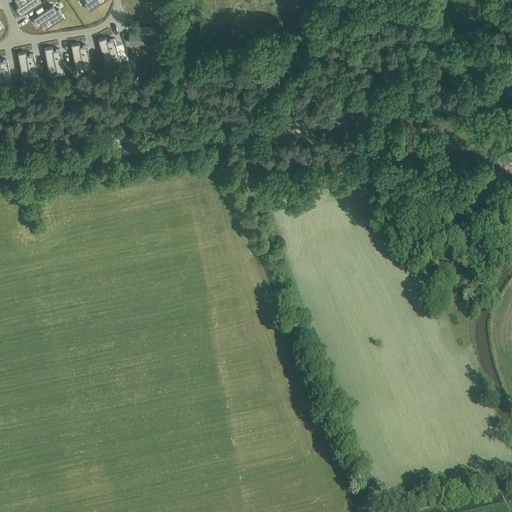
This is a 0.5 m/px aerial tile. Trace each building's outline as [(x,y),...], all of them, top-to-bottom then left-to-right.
[(15,0),(19,5),(15,7),(20,14),(40,1),(39,0),(15,0)] [(85,0),(87,2),(84,3),(89,10),(104,0),(85,0)] [(160,0),(151,0),(150,1),(158,17),(164,14),(166,17),(173,14),(166,0),(165,0),(161,1),(160,0)] [(53,5),(32,18),(37,25),(40,23),(44,29),(64,16),(59,9),(57,11),(53,5)] [(129,34),(129,42),(153,42),(153,34),(129,34)] [(106,37),(98,39),(105,62),(112,60),(113,63),(121,61),(114,38),(107,40),(106,37)] [(79,42),(71,44),(75,68),(82,67),(83,69),(91,68),(87,45),(80,46),(79,42)] [(52,46),(44,48),(48,72),(55,70),(56,73),(64,72),(60,49),(53,50),(52,46)] [(26,51),(17,53),(22,77),(29,75),(29,78),(38,77),(33,54),(26,55),(26,51)] [(0,81),(3,81),(3,84),(11,83),(7,60),(0,60),(0,81)] [(511,148),(498,156),(502,164),(511,159),(511,148)]
